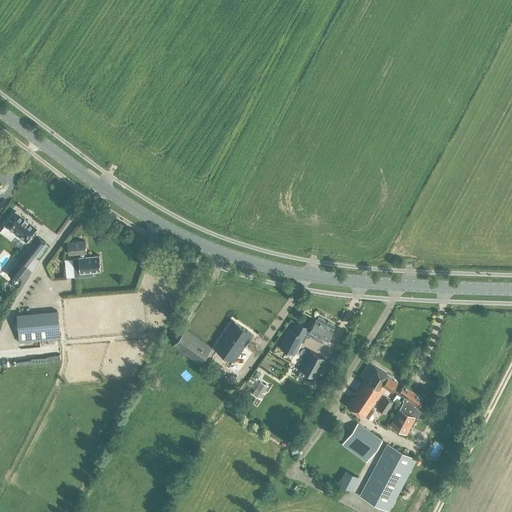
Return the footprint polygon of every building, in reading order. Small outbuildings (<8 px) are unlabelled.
[(30,189),(18,205),(53,231),(64,215),(30,189)] [(29,238),(33,241),(26,250),(36,258),(48,243),(34,232),(36,229),(37,228),(34,225),(16,211),(15,211),(4,224),(26,242),(29,238)] [(69,254),(80,253),(81,256),(79,257),(77,257),(77,259),(73,259),(75,277),(93,275),(92,271),(101,271),(100,264),(99,255),(85,256),(84,253),(86,252),(85,241),(68,242),(69,254)] [(9,253),(18,261),(24,254),(16,246),(9,253)] [(18,261),(8,274),(17,281),(27,269),(18,261)] [(123,295),(49,297),(49,311),(124,308),(123,295)] [(57,311),(19,315),(21,342),(60,339),(57,311)] [(298,321),(293,331),(304,337),(306,333),(322,342),(325,338),(328,339),(333,328),(331,327),(332,326),(328,323),(327,324),(322,322),(323,320),(319,319),(318,320),(316,318),(309,330),(308,329),(309,327),(298,321)] [(221,337),(214,347),(233,361),(246,342),(252,333),(247,329),(233,319),(221,337)] [(176,341),(173,346),(182,352),(186,355),(200,365),(200,364),(212,347),(185,329),(176,341)] [(290,329),(280,347),(294,355),(304,337),(293,331),(290,329)] [(313,382),(326,360),(311,351),(298,374),(313,382)] [(260,366),(279,376),(285,363),(267,353),(260,366)] [(391,390),(397,381),(388,375),(369,363),(360,375),(365,378),(347,406),(364,417),(385,386),(391,390)] [(331,385),(339,380),(331,368),(323,373),(331,385)] [(264,393),(269,386),(260,381),(252,394),(262,400),(266,394),(264,393)] [(399,408),(390,425),(395,428),(407,434),(410,428),(416,418),(417,418),(418,416),(422,410),(417,407),(423,397),(420,395),(411,388),(405,384),(404,384),(399,390),(398,392),(405,397),(402,400),(404,401),(400,408),(399,408)] [(284,403),(288,398),(279,392),(276,397),(284,403)] [(386,415),(394,403),(386,398),(378,409),(386,415)] [(349,434),(342,444),(342,445),(361,458),(363,459),(366,462),(367,462),(383,440),(382,440),(358,422),(358,423),(358,422),(357,423),(350,433),(349,434)] [(389,511),(417,458),(388,443),(360,496),(389,511)] [(347,469),(340,482),(345,485),(353,472),(347,469)]
